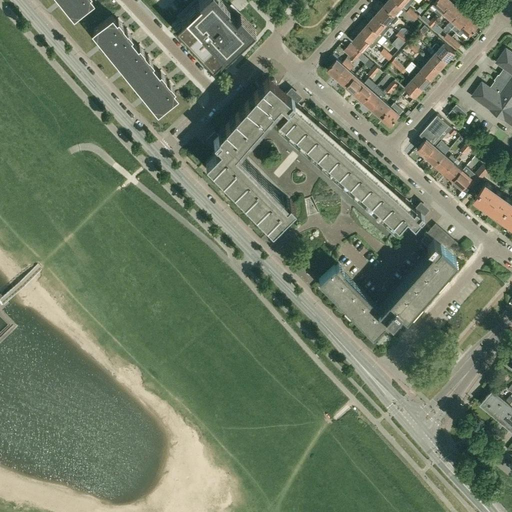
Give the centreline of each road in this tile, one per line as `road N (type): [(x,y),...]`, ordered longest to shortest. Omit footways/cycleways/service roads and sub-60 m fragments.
road 1 (tertiary): [(416,427),(156,154)]
road 2 (tertiary): [(156,154),(17,0)]
road 3 (residential): [(388,153),(506,17)]
road 4 (residential): [(394,359),(493,243)]
road 5 (tertiary): [(416,427),(511,312)]
road 6 (residential): [(493,243),(388,153)]
road 7 (residential): [(219,97),(125,0)]
